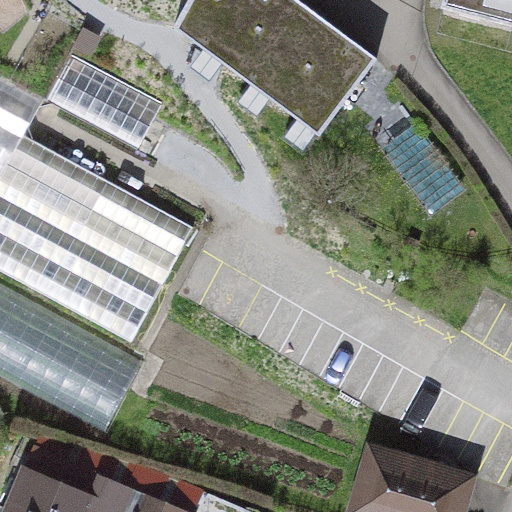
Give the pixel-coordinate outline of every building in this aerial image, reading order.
[(319,136),(376,59),(295,0),(189,0),(174,28),(319,136)] [(511,0),(443,0),(441,7),(511,25),(511,0)] [(70,53),(44,101),(138,147),(162,103),(70,53)] [(42,99),(0,76),(0,270),(131,342),(192,227),(23,135),(42,99)] [(0,368),(113,421),(145,352),(0,285),(0,368)] [(354,511),(355,511),(456,511),(466,479),(372,451),(354,511)] [(170,511),(33,453),(7,511),(170,511)] [(193,511),(252,511),(203,491),(193,511)]
